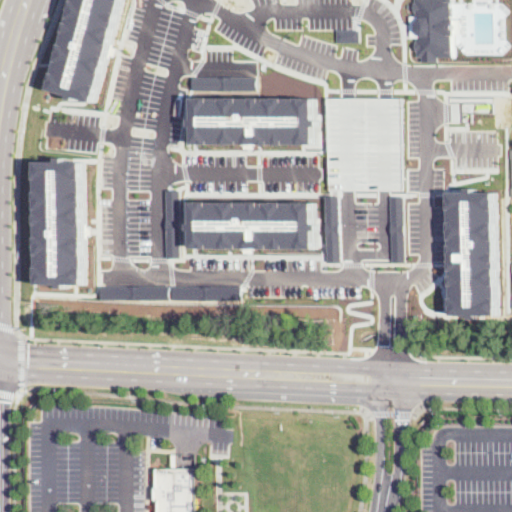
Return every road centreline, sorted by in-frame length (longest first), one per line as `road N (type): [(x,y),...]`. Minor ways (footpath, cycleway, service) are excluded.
road 1 (residential): [(158,0),(144,23),(121,138),(122,277),(424,276),(430,71)]
road 2 (secondary): [(511,380),(27,362)]
road 3 (residential): [(511,72),(329,63),(210,0)]
road 4 (residential): [(205,0),(182,33),(159,134),(159,277)]
